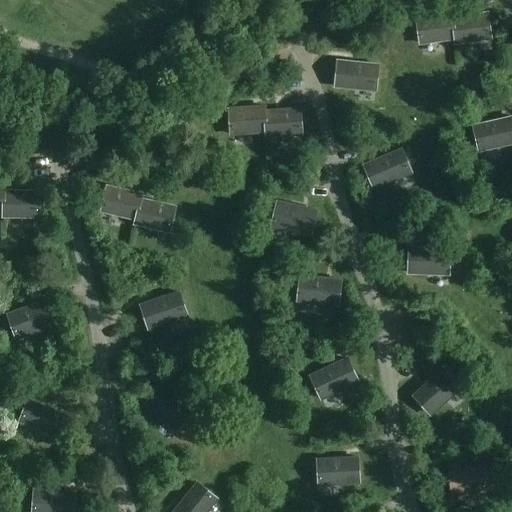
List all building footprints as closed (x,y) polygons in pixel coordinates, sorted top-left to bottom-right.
[(455,40),(452,19),(451,14),(416,19),(420,45),(455,40)] [(452,19),(455,40),(455,44),(490,40),(487,14),(452,19)] [(377,66),(337,62),(335,87),(375,91),(377,66)] [(266,133),(265,112),(264,107),(229,110),(231,136),(266,133)] [(265,112),(266,133),(266,138),(302,135),(300,109),(265,112)] [(511,143),(511,117),(473,126),(479,151),(511,143)] [(411,174),(401,150),(364,166),(374,189),(411,174)] [(136,220),(141,200),(142,195),(108,187),(102,212),(136,220)] [(39,192),(3,191),(3,212),(3,217),(38,218),(39,192)] [(175,208),(141,200),(136,220),(135,225),(169,233),(175,208)] [(316,211),(277,202),(272,227),(310,236),(316,211)] [(449,250),(409,248),(408,274),(448,275),(449,250)] [(340,281),(301,277),(298,302),(337,307),(340,281)] [(187,317),(179,293),(141,306),(149,330),(187,317)] [(54,326),(46,302),(8,315),(16,339),(54,326)] [(358,382),(347,359),(311,376),(322,399),(358,382)] [(460,388),(443,369),(413,396),(431,415),(460,388)] [(192,412),(162,386),(145,405),(176,432),(192,412)] [(66,413),(29,399),(20,422),(57,437),(66,413)] [(358,484),(357,458),(317,460),(318,486),(358,484)] [(459,469),(459,464),(448,466),(452,495),(487,491),(484,466),(459,469)] [(207,511),(217,500),(197,484),(174,511),(207,511)] [(72,511),(74,493),(35,490),(32,511),(72,511)]
